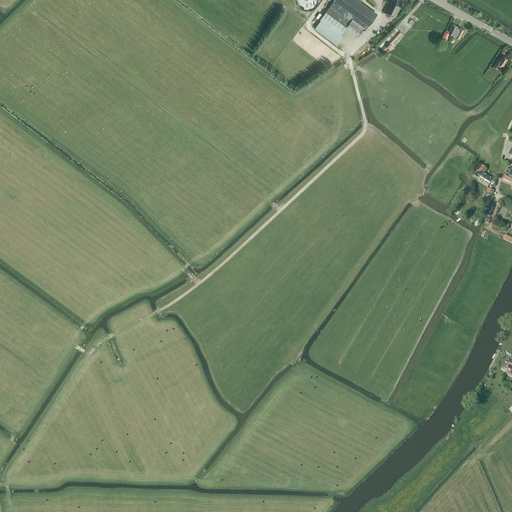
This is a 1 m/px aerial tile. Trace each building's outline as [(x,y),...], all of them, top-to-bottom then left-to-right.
[(303,9),(309,9),(314,5),(315,0),(295,0),(296,1),(298,6),(303,9)] [(334,0),(330,6),(320,19),(321,20),(317,26),(339,42),(344,36),(341,35),(344,30),(354,37),(356,34),(359,36),(365,29),(366,29),(374,18),(349,0),(334,0)] [(400,5),(402,0),(389,0),(383,12),(391,16),(391,15),(395,17),(401,5),(400,5)] [(449,32),(452,34),(460,38),(464,29),(453,24),(449,32)] [(405,35),(399,30),(396,27),(385,39),(388,41),(382,48),(384,51),(388,47),(391,50),(405,35)] [(508,58),(503,55),(500,59),(498,58),(493,66),(497,69),(500,63),(503,65),(508,58)] [(511,68),(508,65),(502,73),(506,75),(511,68)] [(480,165),(474,173),(475,174),(474,175),(478,178),(479,176),(489,183),(492,178),(485,173),(487,170),(480,165)] [(511,176),(511,177),(511,176),(511,177),(505,174),(503,179),(511,183),(511,176)] [(511,244),(511,234),(508,232),(506,235),(503,240),(511,244)] [(511,359),(510,358),(502,369),(507,373),(507,374),(511,377),(511,359)]
